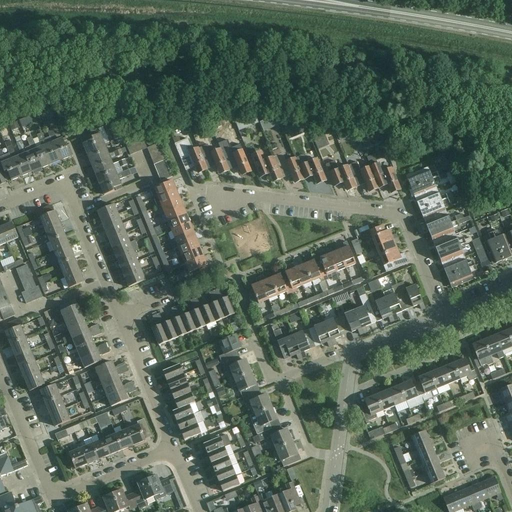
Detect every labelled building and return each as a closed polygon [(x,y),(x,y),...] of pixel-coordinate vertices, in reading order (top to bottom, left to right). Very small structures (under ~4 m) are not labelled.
[(201,125),(198,117),(189,121),(193,130),(198,128),(198,126),(201,125)] [(62,160),(72,156),(73,156),(68,146),(66,147),(62,139),(57,141),(49,122),(43,124),(49,138),(52,143),(55,152),(58,150),(62,160)] [(116,129),(112,131),(116,140),(120,138),(116,129)] [(122,146),(133,137),(129,132),(118,141),(122,146)] [(52,143),(49,138),(44,140),(42,133),(37,136),(41,148),(42,147),(45,156),(48,155),(52,165),(62,160),(58,150),(55,152),(52,143)] [(83,144),(87,155),(97,151),(96,148),(104,145),(100,134),(92,138),(90,134),(80,138),(83,144)] [(322,140),(326,148),(336,142),(332,134),(322,140)] [(42,169),(52,165),(48,155),(45,156),(42,147),(41,148),(37,150),(32,138),(26,140),(29,147),(31,152),(35,160),(38,159),(42,169)] [(147,149),(142,138),(137,140),(141,151),(147,149)] [(173,140),(175,145),(174,145),(186,172),(195,168),(197,174),(207,170),(198,149),(189,153),(187,148),(190,146),(188,139),(180,142),(178,138),(173,140)] [(131,143),(136,154),(141,151),(137,140),(131,143)] [(233,155),(229,146),(227,141),(218,145),(220,150),(229,171),(238,168),(241,176),(251,172),(242,151),(233,155)] [(21,156),(25,164),(27,163),(32,173),(33,172),(34,175),(40,172),(39,170),(42,169),(38,159),(35,160),(31,152),(29,147),(25,149),(22,142),(16,144),(21,156)] [(130,156),(136,154),(131,143),(125,145),(130,156)] [(147,149),(149,154),(160,150),(158,144),(147,149)] [(108,155),(104,145),(96,148),(97,151),(87,155),(91,165),(101,161),(100,158),(108,155)] [(219,175),(229,171),(220,150),(211,154),(207,145),(198,149),(207,170),(216,166),(219,175)] [(6,148),(9,154),(11,160),(14,168),(17,167),(21,177),(32,173),(27,163),(25,164),(21,156),(16,158),(11,146),(6,148)] [(1,150),(0,150),(0,162),(1,164),(4,173),(7,172),(11,181),(21,177),(17,167),(14,168),(11,160),(9,154),(8,153),(3,155),(1,150)] [(160,150),(149,154),(151,160),(162,155),(160,150)] [(101,161),(91,165),(95,175),(105,171),(104,169),(112,165),(110,160),(116,158),(114,153),(108,155),(100,158),(101,161)] [(272,183),(282,179),(273,158),(264,162),(260,153),(251,157),(259,178),(268,174),(272,183)] [(282,154),(273,158),(282,179),(290,175),(294,184),(304,180),(295,159),(286,163),(282,154)] [(151,160),(154,166),(165,161),(162,155),(151,160)] [(295,159),(304,180),(313,176),(316,185),(326,181),(317,160),(308,164),(304,155),(295,159)] [(449,166),(444,156),(438,159),(442,169),(449,166)] [(165,161),(154,166),(156,171),(167,166),(165,161)] [(356,188),(348,167),(338,170),(335,162),(325,166),(334,187),(343,183),(347,192),(356,188)] [(378,189),(370,168),(360,171),(357,163),(348,167),(356,188),(365,184),(369,193),(378,189)] [(401,190),(394,173),(392,169),(382,173),(379,164),(370,168),(378,189),(387,185),(391,194),(401,190)] [(105,171),(95,175),(100,185),(109,181),(108,179),(117,175),(112,165),(104,169),(105,171)] [(156,171),(158,177),(169,172),(167,166),(156,171)] [(439,177),(437,173),(430,175),(427,168),(406,177),(411,188),(439,177)] [(458,182),(464,180),(459,168),(453,171),(458,182)] [(129,171),(122,173),(117,175),(108,179),(109,181),(100,185),(100,186),(98,187),(101,193),(102,193),(104,196),(114,192),(113,189),(121,186),(119,181),(131,176),(129,171)] [(169,172),(158,177),(161,182),(172,178),(169,172)] [(411,188),(415,200),(436,191),(433,184),(447,178),(446,174),(439,177),(411,188)] [(150,191),(154,199),(176,190),(172,181),(150,191)] [(157,208),(161,206),(179,198),(176,190),(154,199),(154,200),(157,208)] [(436,191),(415,200),(420,211),(448,199),(453,197),(451,193),(446,195),(439,198),(436,191)] [(420,211),(424,222),(445,213),(442,206),(454,202),(453,197),(448,199),(420,211)] [(183,207),(179,198),(161,206),(164,215),(183,207)] [(98,223),(118,215),(114,205),(97,212),(100,219),(96,220),(98,223)] [(40,219),(45,230),(60,224),(55,212),(54,213),(51,206),(35,213),(38,220),(40,219)] [(186,215),(183,207),(164,215),(168,223),(186,215)] [(445,213),(424,222),(429,233),(457,222),(463,219),(462,215),(448,220),(445,213)] [(122,224),(118,215),(98,223),(99,226),(102,225),(105,231),(122,224)] [(168,223),(171,231),(190,224),(186,215),(168,223)] [(429,233),(433,244),(454,236),(452,229),(459,226),(457,222),(429,233)] [(12,224),(0,228),(0,229),(6,244),(18,239),(12,224)] [(45,230),(50,242),(65,236),(60,224),(45,230)] [(104,239),(105,242),(126,234),(122,224),(105,231),(108,238),(104,239)] [(171,231),(175,240),(193,232),(190,224),(171,231)] [(376,248),(398,238),(396,235),(392,237),(389,231),(385,232),(382,227),(369,232),(376,248)] [(504,261),(511,257),(511,249),(506,235),(499,238),(497,231),(492,233),(504,261)] [(175,240),(178,248),(197,240),(193,232),(175,240)] [(492,266),(504,261),(492,233),(488,235),(491,242),(484,245),(492,266)] [(130,243),(126,234),(105,242),(106,245),(110,244),(113,250),(130,243)] [(50,242),(54,254),(69,248),(65,236),(50,242)] [(438,255),(466,244),(472,241),(471,238),(464,240),(457,243),(454,236),(433,244),(438,255)] [(399,242),(398,238),(376,248),(379,257),(397,250),(395,244),(399,242)] [(178,248),(182,256),(200,249),(197,240),(178,248)] [(357,240),(351,242),(356,256),(363,253),(357,240)] [(344,249),(339,251),(346,269),(356,265),(347,242),(343,244),(344,249)] [(112,258),(113,261),(133,253),(130,243),(113,250),(115,257),(112,258)] [(466,244),(438,255),(442,267),(463,258),(461,251),(468,248),(466,244)] [(54,254),(59,265),(74,259),(69,248),(54,254)] [(180,267),(185,265),(204,257),(200,249),(182,256),(177,259),(180,267)] [(346,269),(339,251),(333,253),(331,249),(327,250),(336,273),(346,269)] [(320,271),(324,282),(328,280),(327,279),(332,277),(331,275),(336,273),(327,250),(324,252),(325,256),(319,259),(324,270),(320,271)] [(400,256),(397,250),(379,257),(386,273),(408,264),(404,254),(400,256)] [(137,262),(133,253),(113,261),(114,264),(118,263),(120,269),(137,262)] [(310,263),(304,265),(311,283),(320,279),(321,283),(324,282),(320,271),(318,272),(312,256),(308,258),(310,263)] [(207,270),(206,266),(207,266),(204,257),(185,265),(189,274),(198,270),(200,273),(207,270)] [(463,258),(442,267),(447,278),(475,266),(473,262),(466,265),(463,258)] [(74,259),(59,265),(64,277),(79,271),(74,259)] [(137,262),(120,269),(123,276),(120,277),(121,280),(141,272),(137,262)] [(293,264),(302,287),(311,283),(304,265),(298,267),(296,263),(293,264)] [(302,287),(293,264),(289,266),(291,270),(285,273),(289,283),(287,284),(291,294),(297,292),(296,289),(302,287)] [(27,265),(16,270),(18,276),(29,271),(27,265)] [(475,266),(447,278),(451,289),(473,281),(470,273),(477,271),(475,266)] [(291,294),(287,284),(284,285),(278,270),(274,272),(276,276),(270,279),(278,296),(286,293),(287,296),(291,294)] [(20,281),(31,277),(29,271),(18,276),(20,281)] [(84,283),(79,271),(64,277),(69,289),(84,283)] [(145,281),(141,272),(121,280),(122,283),(125,281),(128,288),(145,281)] [(31,277),(20,281),(23,287),(34,282),(31,277)] [(263,277),(259,278),(268,300),(278,296),(270,279),(265,281),(263,277)] [(268,300),(259,278),(255,280),(257,284),(251,287),(258,304),(268,300)] [(23,287),(25,292),(27,291),(32,289),(36,288),(34,282),(23,287)] [(403,283),(397,285),(407,310),(413,307),(413,308),(419,305),(421,310),(425,309),(416,286),(406,290),(403,283)] [(407,310),(397,285),(391,288),(392,290),(383,294),(385,299),(394,321),(397,320),(395,315),(402,312),(401,312),(407,310)] [(32,289),(37,300),(43,298),(38,287),(36,288),(32,289)] [(27,291),(31,302),(37,300),(32,289),(27,291)] [(213,292),(225,319),(234,315),(227,298),(221,300),(220,297),(221,297),(218,290),(213,292)] [(25,292),(21,294),(26,305),(31,302),(27,291),(25,292)] [(215,323),(225,319),(213,292),(209,294),(212,301),(213,301),(214,304),(208,306),(215,323)] [(376,322),(369,305),(365,295),(359,298),(363,308),(354,311),(363,334),(367,333),(365,328),(371,325),(376,322)] [(199,298),(194,300),(206,327),(215,323),(208,306),(202,308),(201,305),(202,305),(199,298)] [(0,309),(10,305),(8,299),(0,302),(0,309)] [(390,323),(394,321),(385,299),(369,305),(376,322),(382,320),(388,318),(390,323)] [(196,330),(206,327),(194,300),(190,302),(193,309),(194,308),(195,311),(189,314),(196,330)] [(0,312),(1,315),(12,310),(10,305),(0,309),(0,312)] [(61,312),(65,322),(92,311),(90,306),(83,309),(83,310),(80,311),(77,305),(61,312)] [(180,306),(176,307),(187,334),(196,330),(189,314),(184,316),(182,313),(183,313),(180,306)] [(177,338),(187,334),(176,307),(171,309),(174,316),(175,316),(176,319),(170,321),(177,338)] [(15,316),(12,310),(1,315),(4,321),(15,316)] [(92,311),(65,322),(69,331),(85,324),(83,319),(86,318),(93,315),(92,311)] [(339,318),(344,331),(349,328),(351,333),(358,330),(360,335),(363,334),(354,311),(339,318)] [(161,313),(157,315),(168,342),(177,338),(170,321),(165,324),(164,321),(161,313)] [(158,346),(168,342),(157,315),(152,317),(155,324),(156,324),(157,327),(151,329),(158,346)] [(338,333),(344,331),(339,318),(323,324),(333,347),(336,345),(334,340),(340,338),(338,333)] [(5,333),(10,345),(25,339),(20,327),(23,327),(20,320),(7,325),(9,331),(5,333)] [(72,341),(99,330),(98,325),(90,328),(91,329),(88,330),(85,324),(69,331),(70,336),(62,339),(64,344),(72,341)] [(323,324),(308,330),(313,343),(319,341),(321,346),(327,343),(329,348),(333,347),(323,324)] [(271,328),(284,360),(290,358),(296,356),(299,361),(302,359),(293,336),(283,340),(279,330),(276,331),(274,327),(271,328)] [(99,330),(72,341),(76,350),(93,343),(91,338),(94,337),(101,334),(99,330)] [(308,345),(313,343),(308,330),(293,336),(302,359),(305,358),(303,353),(310,350),(308,345)] [(511,352),(511,344),(507,331),(495,336),(502,352),(504,356),(511,352)] [(219,357),(221,364),(238,357),(235,351),(241,349),(235,336),(219,343),(224,355),(219,357)] [(495,336),(484,341),(490,357),(497,354),(499,360),(504,357),(504,356),(502,352),(495,336)] [(30,351),(25,339),(10,345),(15,357),(30,351)] [(494,364),(490,357),(484,341),(472,346),(481,367),(486,365),(487,366),(494,364)] [(76,350),(80,360),(107,349),(105,344),(98,347),(99,348),(96,349),(93,343),(76,350)] [(107,349),(80,360),(84,369),(101,362),(99,356),(102,355),(102,356),(109,353),(107,349)] [(15,357),(20,368),(35,362),(30,351),(15,357)] [(238,357),(221,364),(224,370),(230,368),(234,380),(251,373),(246,361),(240,363),(238,357)] [(465,360),(453,364),(460,380),(467,377),(468,380),(470,382),(477,379),(474,371),(470,373),(465,360)] [(20,368),(25,380),(40,374),(35,362),(20,368)] [(95,369),(99,379),(126,368),(124,363),(117,366),(117,367),(114,368),(112,362),(95,369)] [(448,385),(460,380),(453,364),(442,369),(448,385)] [(167,382),(183,375),(179,365),(159,374),(160,377),(164,375),(166,382),(167,382)] [(126,368),(99,379),(103,388),(120,381),(118,376),(121,375),(128,372),(126,368)] [(448,385),(442,369),(430,374),(437,390),(448,385)] [(499,378),(506,375),(503,370),(497,372),(499,378)] [(493,380),(499,378),(497,372),(490,375),(493,380)] [(231,389),(237,386),(242,398),(258,392),(251,373),(234,380),(228,382),(231,389)] [(45,386),(40,374),(25,380),(29,392),(45,386)] [(430,392),(437,390),(430,374),(418,379),(420,382),(416,384),(424,402),(433,398),(430,392)] [(187,384),(183,375),(167,382),(166,382),(163,383),(164,386),(168,385),(170,391),(187,384)] [(122,387),(120,381),(103,388),(107,398),(134,387),(132,382),(125,385),(125,386),(122,387)] [(411,382),(399,386),(406,402),(407,402),(410,408),(424,402),(416,384),(412,385),(411,382)] [(170,391),(167,393),(168,396),(172,394),(174,401),(191,394),(187,384),(170,391)] [(40,392),(45,404),(60,398),(55,386),(40,392)] [(394,407),(406,402),(399,386),(388,391),(394,407)] [(511,386),(500,391),(504,403),(511,400),(511,386)] [(136,391),(134,387),(107,398),(111,408),(128,401),(125,395),(128,393),(129,394),(136,391)] [(388,391),(376,396),(383,412),(394,407),(388,391)] [(250,403),(255,415),(271,408),(266,396),(261,398),(258,392),(242,398),(245,405),(250,403)] [(472,393),(466,396),(468,401),(475,399),(472,393)] [(195,404),(191,394),(174,401),(171,402),(172,405),(175,404),(178,410),(189,406),(195,404)] [(375,415),(383,412),(376,396),(364,401),(366,405),(359,407),(365,423),(375,419),(376,417),(375,415)] [(468,401),(466,396),(459,398),(462,404),(468,401)] [(45,404),(50,416),(65,409),(60,398),(45,404)] [(443,405),(445,411),(452,408),(450,402),(443,405)] [(178,410),(169,414),(170,417),(174,416),(176,422),(193,415),(199,413),(195,404),(189,406),(178,410)] [(445,411),(443,405),(437,408),(439,413),(445,411)] [(125,406),(118,409),(120,414),(127,411),(125,406)] [(271,408),(255,415),(263,433),(279,427),(271,408)] [(70,421),(65,409),(50,416),(55,427),(70,421)] [(114,417),(120,414),(118,409),(112,411),(114,417)] [(8,415),(12,424),(18,422),(14,412),(8,415)] [(199,413),(193,415),(176,422),(173,423),(174,426),(178,425),(180,431),(180,432),(204,422),(201,412),(199,413)] [(414,423),(421,421),(419,415),(412,418),(414,423)] [(102,416),(95,418),(97,424),(104,421),(102,416)] [(91,426),(97,424),(95,418),(89,421),(91,426)] [(414,423),(412,418),(406,420),(408,426),(414,423)] [(130,425),(125,426),(133,446),(145,441),(142,435),(149,432),(144,420),(137,423),(138,426),(131,428),(130,425)] [(205,422),(204,422),(180,432),(180,431),(177,433),(178,436),(181,435),(184,441),(207,432),(203,423),(205,422)] [(8,438),(23,431),(19,423),(4,430),(8,438)] [(398,430),(396,424),(389,427),(391,433),(398,430)] [(79,425),(72,428),(74,433),(81,431),(79,425)] [(115,435),(122,451),(133,446),(125,426),(120,428),(122,432),(115,435)] [(271,437),(276,449),(292,443),(287,430),(281,433),(279,427),(263,433),(257,435),(260,442),(271,437)] [(391,433),(389,427),(383,430),(385,435),(391,433)] [(68,436),(74,433),(72,428),(55,435),(57,441),(68,437),(68,436)] [(416,450),(430,444),(425,432),(411,438),(416,450)] [(102,436),(110,456),(122,451),(115,435),(108,438),(107,434),(102,436)] [(97,436),(90,439),(92,444),(99,460),(110,456),(102,436),(98,438),(97,436)] [(207,455),(224,448),(220,438),(200,446),(201,450),(205,448),(207,454),(207,455)] [(84,443),(79,445),(87,465),(99,460),(92,444),(85,447),(84,443)] [(292,443),(276,449),(283,468),(300,461),(292,443)] [(435,456),(430,444),(416,450),(421,462),(435,456)] [(75,470),(87,465),(79,445),(75,447),(76,451),(69,454),(75,470)] [(228,457),(224,448),(207,455),(207,454),(204,456),(205,459),(208,458),(211,464),(228,457)] [(394,450),(397,458),(402,456),(399,448),(394,450)] [(0,477),(1,478),(14,472),(27,467),(24,458),(16,461),(18,464),(11,467),(6,455),(0,458),(0,477)] [(407,467),(402,456),(397,458),(402,470),(407,467)] [(440,467),(435,456),(421,462),(426,473),(440,467)] [(211,464),(207,465),(209,469),(212,467),(215,473),(215,474),(232,467),(228,457),(211,464)] [(302,465),(296,466),(298,477),(304,476),(302,465)] [(215,474),(215,473),(211,475),(213,478),(216,476),(219,483),(236,476),(232,467),(215,474)] [(402,470),(407,481),(412,479),(407,467),(402,470)] [(445,479),(440,467),(426,473),(431,485),(445,479)] [(291,482),(297,479),(293,468),(286,471),(291,482)] [(147,480),(154,497),(163,493),(164,496),(173,493),(168,480),(160,483),(157,476),(147,480)] [(223,493),(240,486),(236,476),(219,483),(215,484),(216,487),(220,486),(223,493)] [(494,478),(481,484),(488,499),(496,496),(499,502),(503,500),(500,494),(501,494),(494,478)] [(415,487),(412,479),(407,481),(410,489),(415,487)] [(133,495),(138,507),(139,510),(147,507),(145,501),(154,497),(147,480),(139,484),(138,483),(137,483),(139,490),(137,491),(137,493),(133,495)] [(288,492),(277,496),(283,511),(291,511),(296,510),(294,507),(301,504),(292,483),(285,486),(288,492)] [(481,484),(469,489),(478,510),(482,509),(479,503),(488,499),(481,484)] [(469,489),(456,494),(463,510),(471,506),(474,511),(478,510),(469,489)] [(138,507),(133,495),(125,498),(122,491),(112,495),(119,511),(129,508),(130,511),(138,507)] [(5,511),(15,508),(16,505),(11,493),(0,497),(0,511),(5,511)] [(456,511),(463,510),(456,494),(443,499),(448,511),(456,511)] [(118,511),(119,511),(112,495),(104,498),(103,497),(102,498),(105,506),(98,509),(98,511),(118,511)] [(283,511),(277,496),(267,501),(264,495),(258,498),(263,511),(283,511)] [(18,506),(17,509),(18,511),(39,511),(37,506),(44,503),(41,497),(18,506)] [(253,506),(243,510),(243,511),(263,511),(258,498),(251,500),(253,506)] [(183,500),(178,502),(181,510),(186,508),(183,500)]
